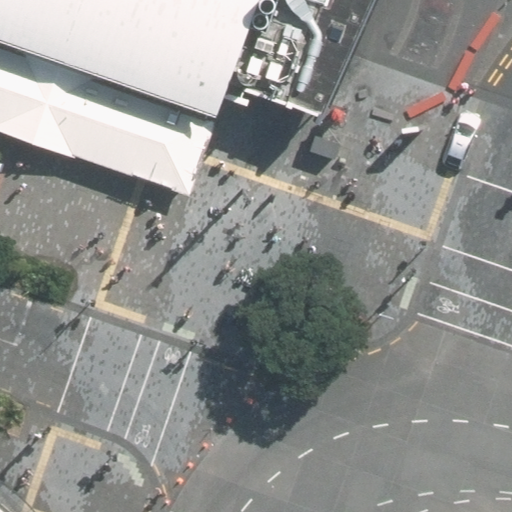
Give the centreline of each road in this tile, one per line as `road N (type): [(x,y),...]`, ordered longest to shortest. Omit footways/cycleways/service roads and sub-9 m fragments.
road 1 (residential): [(0,324),(393,444)]
road 2 (residential): [(393,444),(459,353),(511,225)]
road 3 (secondary): [(511,476),(393,444)]
